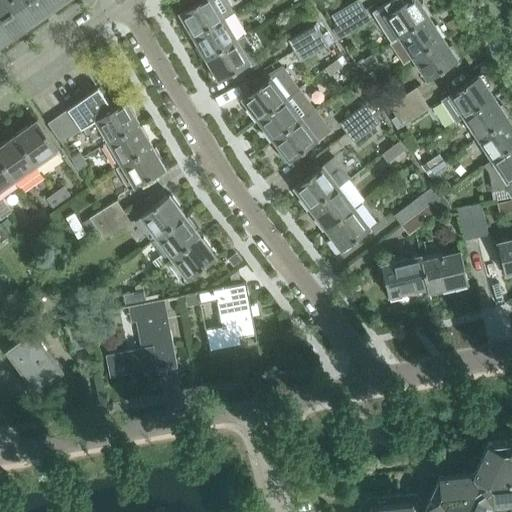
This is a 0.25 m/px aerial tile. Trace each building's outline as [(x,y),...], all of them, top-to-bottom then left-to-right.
[(0,0),(0,42),(20,28),(0,0)] [(0,0),(20,28),(60,0),(0,0)] [(187,23),(193,34),(192,35),(193,36),(224,18),(213,0),(201,0),(180,13),(186,23),(187,23)] [(359,0),(357,0),(332,15),(338,26),(365,9),(359,0)] [(417,0),(406,0),(384,14),(399,37),(429,17),(428,16),(427,16),(420,5),(421,5),(417,0)] [(365,9),(338,26),(344,36),(371,20),(365,9)] [(442,38),(434,27),(435,26),(429,17),(399,37),(413,58),(443,38),(442,37),(442,38)] [(206,56),(205,57),(206,58),(237,40),(224,18),(193,36),(199,45),(200,45),(206,56)] [(316,24),(288,40),(294,51),(322,35),(316,24)] [(322,35),(294,51),(301,61),(328,45),(322,35)] [(443,38),(413,58),(428,80),(458,60),(457,59),(456,59),(448,48),(449,47),(443,38)] [(213,67),(220,79),(219,79),(219,81),(250,63),(237,40),(206,58),(212,68),(213,67)] [(373,54),(361,62),(365,68),(377,60),(373,54)] [(337,59),(325,68),(330,75),(342,66),(337,59)] [(487,88),(479,77),(480,76),(479,75),(441,100),(456,122),(464,117),(494,97),(488,87),(487,88)] [(250,107),(258,118),(257,118),(258,119),(287,98),(271,77),(242,98),(249,108),(250,107)] [(98,88),(88,95),(102,116),(113,109),(98,88)] [(416,88),(389,106),(396,116),(423,98),(416,88)] [(88,95),(78,102),(92,122),(102,116),(88,95)] [(499,107),(500,106),(494,97),(464,117),(478,138),(508,118),(507,117),(506,118),(499,107)] [(274,138),(273,139),(274,140),(302,118),(287,98),(258,119),(265,128),(266,128),(274,138)] [(423,98),(396,116),(402,126),(429,108),(423,98)] [(90,123),(83,128),(91,142),(104,134),(109,141),(109,142),(140,124),(134,114),(136,113),(130,103),(128,104),(126,101),(113,109),(102,116),(92,122),(90,123)] [(78,102),(68,109),(82,129),(83,128),(90,123),(92,122),(78,102)] [(365,104),(339,123),(347,133),(372,113),(365,104)] [(68,109),(58,116),(72,135),(82,129),(68,109)] [(372,113),(347,133),(354,142),(379,123),(372,113)] [(58,116),(48,123),(62,143),(72,135),(58,116)] [(289,159),(288,160),(289,161),(318,139),(302,118),(274,140),(280,149),(281,148),(289,159)] [(511,126),(508,120),(509,119),(508,118),(478,138),(492,159),(492,160),(511,146),(511,126)] [(18,134),(16,136),(40,169),(41,168),(42,169),(44,168),(43,167),(59,155),(60,156),(62,155),(37,121),(28,127),(27,126),(17,133),(18,134)] [(147,137),(149,136),(142,125),(141,126),(140,124),(109,142),(109,141),(103,144),(104,146),(105,145),(117,167),(153,146),(147,137)] [(0,158),(18,184),(40,169),(16,136),(7,142),(6,140),(0,144),(0,158)] [(399,141),(382,154),(388,162),(405,149),(399,141)] [(129,187),(128,188),(130,190),(166,169),(160,159),(162,158),(155,147),(154,148),(153,146),(117,167),(119,169),(118,169),(119,172),(120,171),(129,187)] [(492,159),(485,164),(486,166),(486,165),(490,172),(493,189),(506,187),(510,193),(509,193),(511,197),(511,196),(511,146),(492,160),(492,159)] [(78,149),(69,154),(74,162),(83,157),(78,149)] [(439,153),(426,162),(431,169),(444,161),(439,153)] [(83,157),(74,162),(79,171),(88,165),(83,157)] [(303,196),(311,207),(310,207),(310,208),(339,187),(350,178),(334,157),(294,187),(302,197),(303,196)] [(0,218),(1,219),(12,212),(1,196),(14,187),(15,188),(17,187),(16,186),(18,184),(0,158),(0,218)] [(444,161),(431,169),(436,176),(448,167),(444,161)] [(65,187),(56,193),(62,202),(71,196),(65,187)] [(318,217),(326,227),(325,228),(326,229),(355,207),(339,187),(310,208),(317,217),(318,217)] [(425,192),(394,215),(402,225),(432,202),(425,192)] [(56,193),(48,199),(54,208),(62,202),(56,193)] [(138,221),(152,240),(151,241),(152,241),(185,216),(179,207),(180,206),(173,196),(171,197),(169,194),(136,220),(137,222),(138,221)] [(118,202),(90,218),(97,228),(124,211),(118,202)] [(432,202),(402,225),(409,235),(439,211),(432,202)] [(470,206),(477,237),(482,236),(489,234),(481,203),(470,206)] [(470,206),(458,209),(465,240),(472,239),(477,237),(470,206)] [(334,237),(342,248),(341,248),(342,250),(371,228),(355,207),(326,229),(333,238),(334,237)] [(124,211),(97,228),(104,239),(131,222),(124,211)] [(194,228),(196,227),(188,217),(187,218),(185,216),(152,241),(153,243),(154,242),(162,254),(167,259),(166,260),(167,262),(201,236),(194,228)] [(183,280),(182,281),(183,283),(217,257),(210,248),(211,247),(204,237),(202,238),(201,236),(167,262),(168,261),(172,266),(183,280)] [(511,239),(498,243),(505,274),(506,273),(506,272),(511,270),(511,239)] [(427,285),(428,292),(429,291),(429,290),(441,287),(441,288),(455,285),(455,284),(466,281),(467,283),(468,282),(461,251),(422,260),(427,285)] [(167,259),(162,254),(152,262),(158,269),(158,268),(167,262),(166,260),(167,259)] [(427,285),(422,260),(421,255),(382,264),(389,296),(390,295),(389,294),(401,291),(402,292),(415,289),(415,288),(427,285)] [(257,341),(252,316),(257,315),(255,304),(249,305),(244,284),(246,283),(246,282),(214,288),(220,325),(205,328),(210,351),(211,350),(211,349),(242,343),(240,336),(255,333),(256,342),(257,341)] [(144,290),(134,292),(136,304),(146,302),(144,290)] [(134,292),(124,294),(126,306),(136,304),(134,292)] [(197,294),(186,296),(187,306),(198,304),(197,294)] [(144,345),(106,354),(110,377),(111,376),(111,375),(157,366),(158,366),(157,362),(164,361),(165,365),(176,363),(177,363),(173,341),(172,341),(163,299),(134,305),(137,318),(136,318),(137,326),(140,326),(144,345)] [(78,323),(66,327),(74,350),(85,347),(78,323)] [(33,330),(5,351),(35,392),(64,371),(33,330)] [(488,511),(494,502),(511,499),(511,439),(488,442),(474,473),(439,476),(425,507),(416,494),(365,498),(360,510),(354,507),(351,511),(488,511)]
